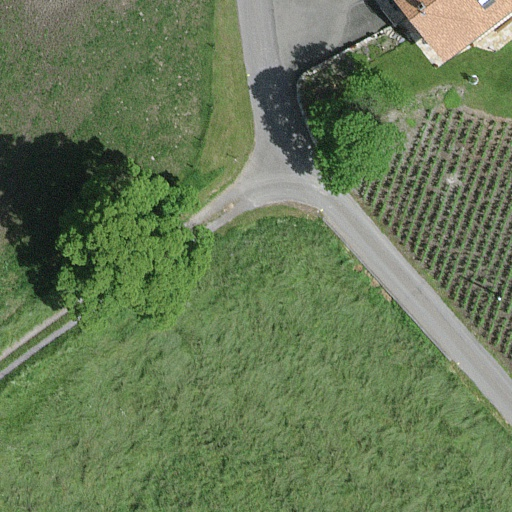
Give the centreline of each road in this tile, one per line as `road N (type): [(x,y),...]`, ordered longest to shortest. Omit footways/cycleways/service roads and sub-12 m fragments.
road 1 (unclassified): [(253,0),(262,68),(294,162),(511,394)]
road 2 (track): [(0,364),(174,236),(294,162)]
